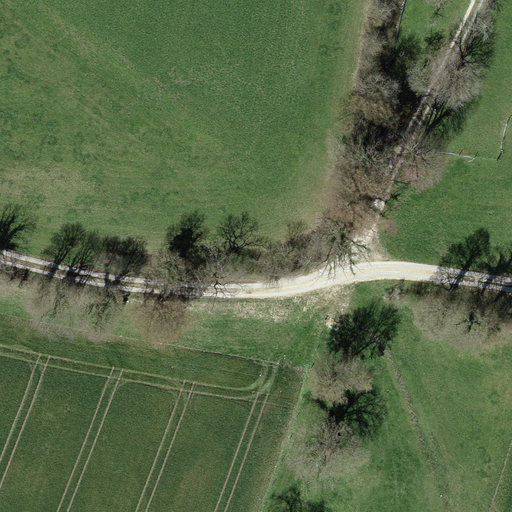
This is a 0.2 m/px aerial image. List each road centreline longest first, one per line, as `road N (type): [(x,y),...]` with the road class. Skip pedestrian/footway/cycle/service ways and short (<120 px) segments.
road 1 (track): [(511,286),(381,269),(258,292),(149,292),(0,259)]
road 2 (track): [(480,0),(391,165),(346,272)]
